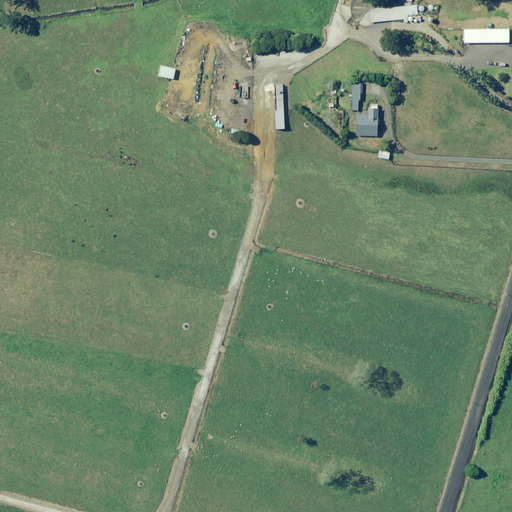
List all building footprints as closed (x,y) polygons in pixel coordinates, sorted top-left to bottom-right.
[(404,23),(408,22),(407,15),(418,14),(417,6),(371,10),(372,22),(404,19),(404,23)] [(510,43),(509,29),(465,29),(465,43),(510,43)] [(176,69),(161,66),(159,76),(173,80),(176,69)] [(285,129),(283,84),(265,85),(265,104),(276,104),(277,129),(285,129)] [(359,101),(361,101),(362,96),(359,96),(360,89),(353,88),(352,111),(359,111),(359,101)] [(379,119),(379,109),(378,109),(378,105),(372,104),(372,108),(369,108),(369,115),(357,115),(357,136),(378,136),(379,126),(380,126),(381,119),(379,119)] [(391,151),(379,150),(378,159),(391,160),(391,151)]
